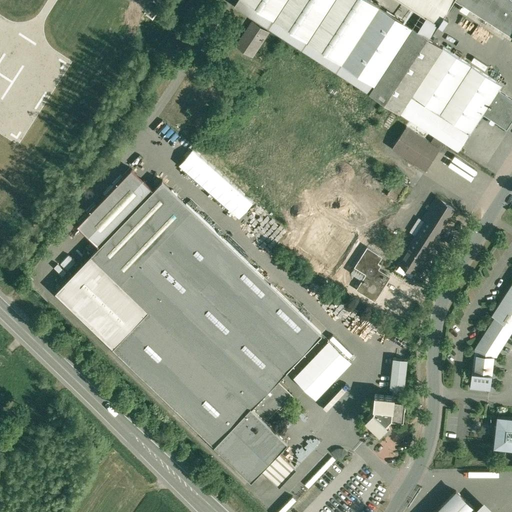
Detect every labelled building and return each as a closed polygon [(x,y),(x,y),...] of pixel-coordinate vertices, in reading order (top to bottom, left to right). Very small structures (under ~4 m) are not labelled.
[(501,84),(371,0),(246,0),(375,83),(369,92),(411,119),(445,141),(458,150),(470,133),(469,132),(482,113),(498,89),(501,84)] [(511,0),(402,0),(439,24),(454,0),(458,0),(462,2),(461,4),(462,5),(463,3),(511,34),(511,0)] [(269,31),(253,21),(245,34),(252,39),(244,50),(253,56),(269,31)] [(511,120),(511,98),(498,89),(482,113),(507,129),(511,120)] [(445,141),(411,119),(392,146),(426,169),(445,141)] [(190,147),(176,163),(237,217),(251,201),(190,147)] [(132,168),(79,223),(100,244),(154,189),(132,168)] [(399,177),(388,195),(397,201),(409,183),(399,177)] [(322,332),(163,179),(154,189),(100,244),(92,253),(91,253),(56,290),(115,346),(122,352),(121,353),(122,353),(129,359),(129,360),(136,366),(136,367),(143,373),(143,374),(144,374),(150,380),(151,381),(158,387),(157,387),(158,388),(158,387),(165,394),(172,401),(179,408),(180,408),(186,415),(187,415),(194,422),(193,422),(194,422),(201,429),(208,436),(215,442),(215,443),(216,443),(222,449),(222,450),(223,450),(230,456),(230,457),(237,463),(237,464),(244,470),(244,471),(245,471),(251,477),(252,478),(262,467),(279,484),(296,466),(279,449),(288,440),(287,440),(280,433),(273,426),(266,420),(252,406),(276,380),(322,332)] [(427,220),(398,262),(412,271),(455,207),(437,196),(423,218),(427,220)] [(377,270),(374,268),(382,255),(368,246),(355,265),(369,274),(366,279),(364,279),(363,280),(364,281),(359,289),(375,299),(390,275),(379,268),(377,270)] [(511,283),(492,314),(496,316),(511,326),(511,283)] [(511,326),(496,316),(476,346),(473,370),(471,386),(477,387),(478,387),(486,388),(487,388),(490,388),(494,351),(499,344),(502,346),(511,330),(511,326)] [(330,339),(295,375),(317,395),(351,359),(330,339)] [(408,359),(393,357),(390,387),(395,388),(395,395),(394,399),(400,399),(401,389),(404,389),(408,359)] [(276,380),(252,406),(266,420),(280,404),(279,403),(283,399),(284,401),(291,394),(276,380)] [(395,395),(375,393),(374,410),(366,418),(380,431),(387,423),(389,425),(396,418),(404,419),(406,400),(400,399),(394,399),(395,395)] [(511,415),(498,414),(494,445),(511,446),(511,415)] [(344,449),(340,448),(336,449),(333,451),(340,458),(347,451),(344,449)] [(288,486),(266,511),(283,511),(299,494),(288,486)] [(456,490),(435,511),(471,511),(475,508),(456,490)]
